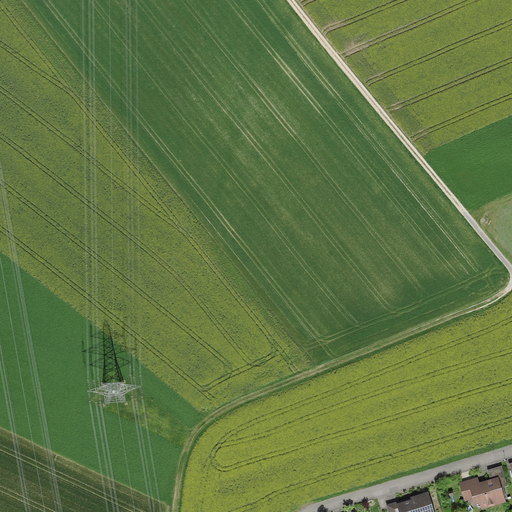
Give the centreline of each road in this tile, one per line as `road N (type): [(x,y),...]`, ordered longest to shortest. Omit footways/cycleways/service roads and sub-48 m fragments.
road 1 (track): [(511,274),(500,294),(209,416),(179,464),(174,511)]
road 2 (track): [(291,0),(511,271)]
road 3 (residential): [(511,450),(307,511)]
